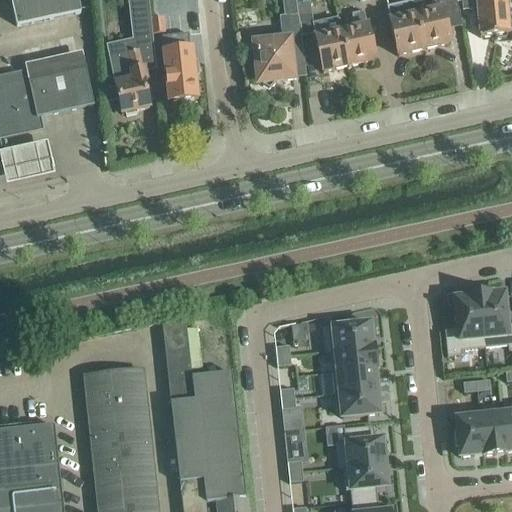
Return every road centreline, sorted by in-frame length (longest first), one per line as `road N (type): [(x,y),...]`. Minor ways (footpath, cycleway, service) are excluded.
road 1 (secondary): [(0,252),(511,139)]
road 2 (residential): [(275,511),(259,318),(414,279)]
road 3 (residential): [(511,110),(240,170)]
road 4 (residential): [(240,170),(0,221)]
road 5 (residential): [(414,279),(436,493)]
road 6 (residential): [(240,170),(218,80),(210,0)]
